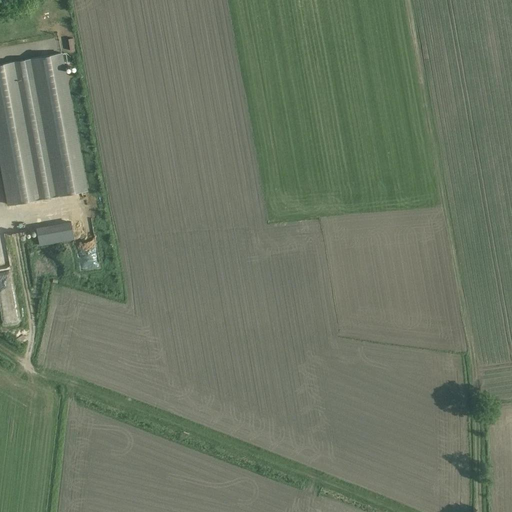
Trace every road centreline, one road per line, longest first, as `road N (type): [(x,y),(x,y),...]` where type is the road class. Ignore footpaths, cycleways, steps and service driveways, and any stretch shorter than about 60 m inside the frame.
road 1 (track): [(477,511),(471,357),(409,0)]
road 2 (track): [(0,346),(51,377),(388,511)]
